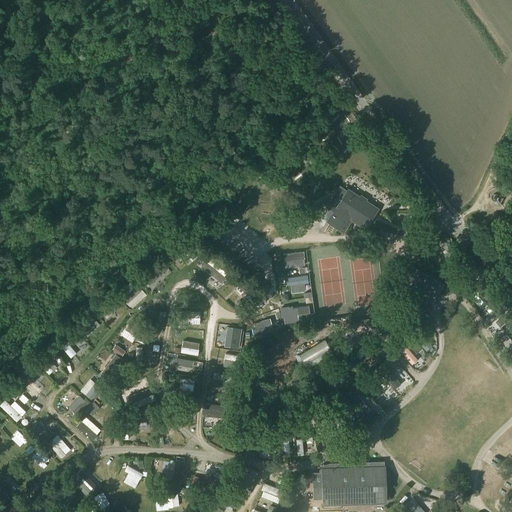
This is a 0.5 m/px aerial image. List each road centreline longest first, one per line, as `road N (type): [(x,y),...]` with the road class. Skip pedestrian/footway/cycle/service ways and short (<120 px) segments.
road 1 (unclassified): [(286,0),(449,221),(511,277)]
road 2 (track): [(96,453),(46,407),(127,313)]
